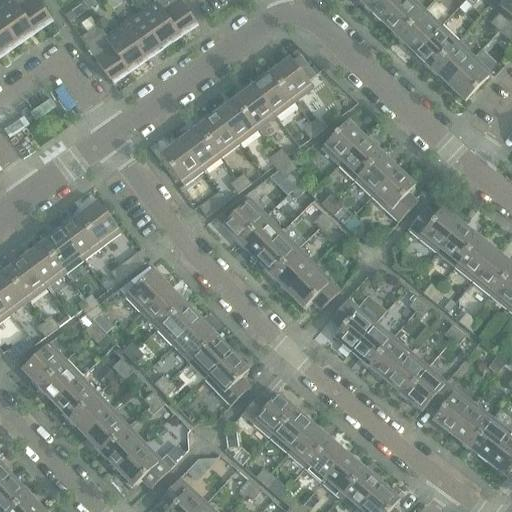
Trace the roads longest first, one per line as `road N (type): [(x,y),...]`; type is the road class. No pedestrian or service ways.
road 1 (residential): [(110,132),(199,254),(289,353),(456,489)]
road 2 (residential): [(467,164),(312,13),(285,11)]
road 3 (residential): [(110,132),(285,11)]
road 4 (residential): [(0,106),(62,64),(110,132)]
road 5 (residential): [(100,511),(0,404)]
